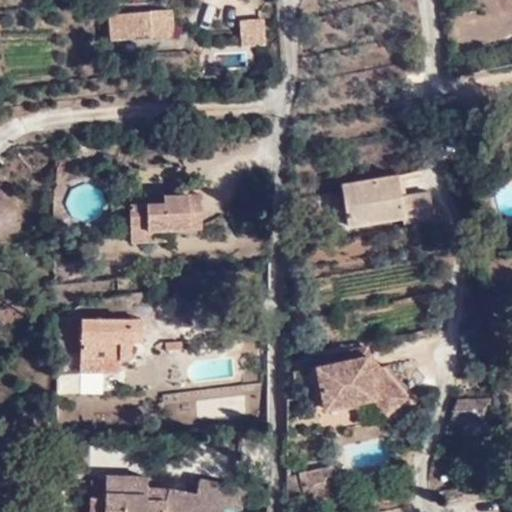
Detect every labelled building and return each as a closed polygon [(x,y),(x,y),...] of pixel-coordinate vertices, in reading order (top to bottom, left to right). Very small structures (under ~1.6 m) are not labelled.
[(146,14),(105,17),(106,40),(171,37),(170,13),(183,12),(181,0),(166,0),(146,1),(146,14)] [(183,12),(170,13),(171,37),(184,36),(183,12)] [(257,14),(234,15),(235,40),(258,39),(257,14)] [(397,176),(343,185),(350,229),(406,219),(406,209),(432,207),(431,191),(401,196),(397,176)] [(158,203),(126,205),(129,242),(172,239),(171,231),(197,229),(192,189),(158,191),(158,203)] [(140,313),(76,316),(76,372),(115,371),(114,359),(130,359),(129,344),(140,343),(140,313)] [(368,357),(316,368),(325,415),(375,403),(388,419),(410,398),(379,365),(368,357)] [(492,393),(458,395),(457,405),(484,405),(485,421),(466,422),(466,444),(494,443),(492,393)] [(245,413),(244,395),(204,397),(205,415),(245,413)] [(327,467),(301,475),(308,496),(334,488),(327,467)] [(149,471),(107,468),(106,493),(90,492),(89,511),(223,511),(226,504),(242,508),(248,486),(201,473),(197,489),(170,482),(148,482),(149,471)]
